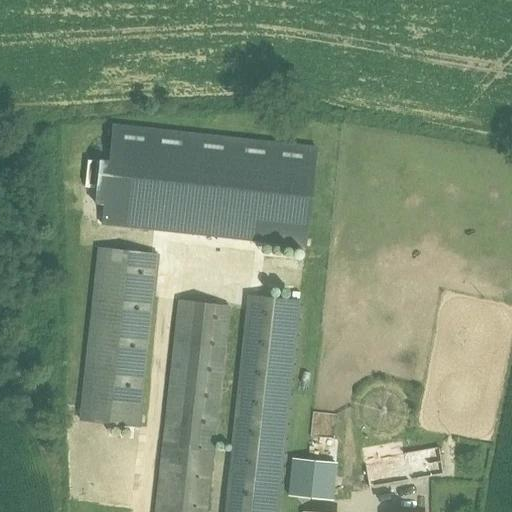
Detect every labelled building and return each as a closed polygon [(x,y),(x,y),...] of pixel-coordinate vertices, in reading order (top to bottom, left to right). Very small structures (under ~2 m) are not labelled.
[(109,161),(100,160),(100,161),(88,160),(85,187),(97,189),(96,204),(105,204),(102,225),(305,247),(316,147),(113,125),(109,161)] [(158,255),(100,248),(80,420),(138,427),(158,255)] [(278,511),(304,303),(254,297),(228,511),(278,511)] [(209,511),(234,307),(185,301),(159,511),(209,511)] [(363,448),(365,460),(370,489),(445,476),(440,446),(405,452),(403,441),(363,448)] [(333,500),(337,464),(292,459),(288,495),(333,500)]
